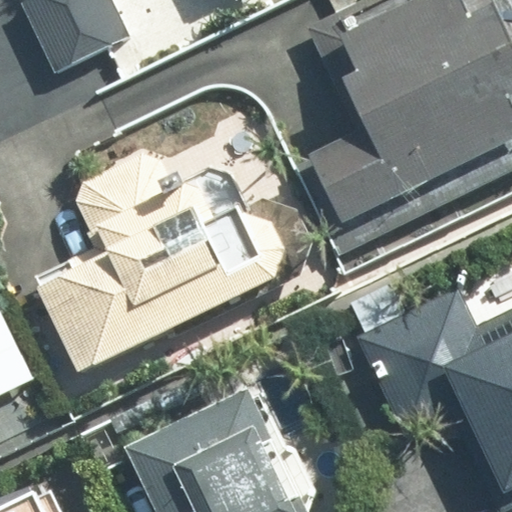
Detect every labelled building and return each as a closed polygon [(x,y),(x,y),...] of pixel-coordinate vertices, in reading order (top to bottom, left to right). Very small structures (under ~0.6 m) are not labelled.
[(115,0),(28,0),(25,2),(58,72),(133,37),(115,0)] [(488,185),(511,173),(511,34),(495,0),(367,0),(312,27),(364,132),(316,155),(349,222),(476,161),(488,185)] [(80,201),(101,246),(39,276),(84,372),(305,269),(271,197),(223,219),(212,194),(202,199),(194,182),(178,189),(165,161),(80,201)] [(511,309),(480,325),(462,287),(363,335),(411,434),(472,404),(511,487),(511,309)] [(312,511),(253,388),(131,446),(162,511),(312,511)] [(0,511),(49,511),(36,484),(0,501),(0,511)]
